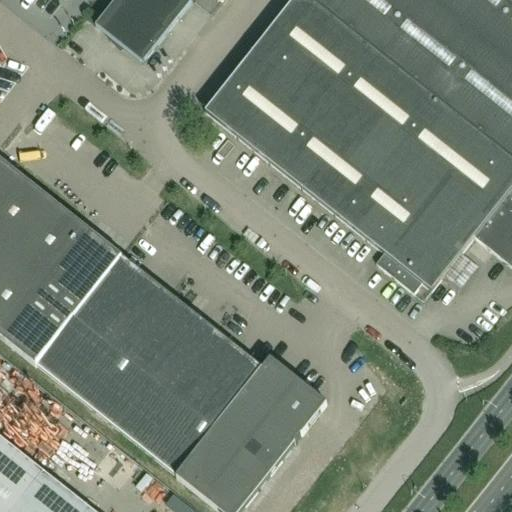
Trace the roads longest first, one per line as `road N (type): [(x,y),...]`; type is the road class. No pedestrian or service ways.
road 1 (unclassified): [(367,511),(439,422),(444,396),(436,373),(145,136)]
road 2 (unclassified): [(145,136),(0,23)]
road 3 (unclassified): [(145,136),(252,0)]
road 4 (unknown): [(0,422),(118,511)]
road 5 (primary): [(511,404),(427,511)]
